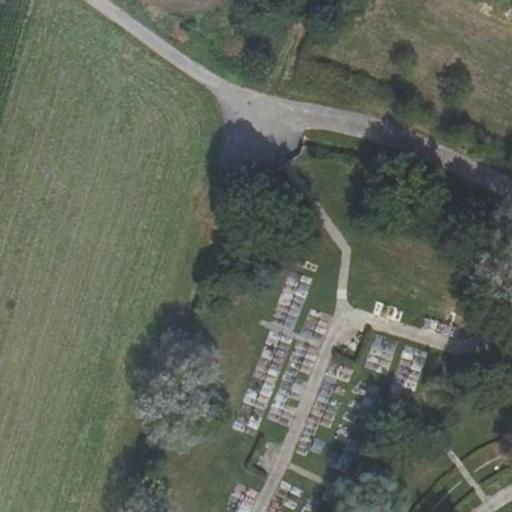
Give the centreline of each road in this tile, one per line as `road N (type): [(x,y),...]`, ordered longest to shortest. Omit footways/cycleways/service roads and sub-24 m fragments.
road 1 (unclassified): [(95,0),(258,108),(331,120),(414,148),(511,195)]
road 2 (track): [(114,511),(258,108)]
